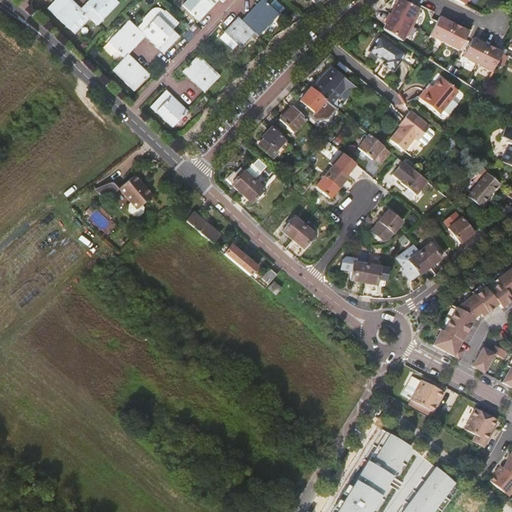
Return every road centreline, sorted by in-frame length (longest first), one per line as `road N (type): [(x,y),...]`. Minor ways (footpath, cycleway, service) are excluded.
road 1 (residential): [(190,177),(323,42)]
road 2 (unclassified): [(385,353),(297,511)]
road 3 (residential): [(127,114),(236,0)]
road 4 (tertiary): [(190,177),(308,281)]
road 5 (tertiary): [(12,13),(127,114)]
road 6 (tertiary): [(511,231),(392,319)]
